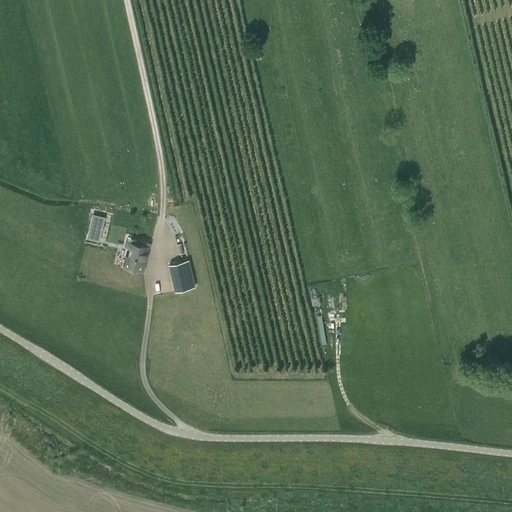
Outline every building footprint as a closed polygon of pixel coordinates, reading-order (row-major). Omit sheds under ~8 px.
[(93,213),(87,238),(100,241),(106,216),(93,213)] [(170,231),(165,234),(171,246),(176,243),(170,231)] [(127,256),(124,267),(142,271),(149,242),(128,237),(126,247),(130,248),(128,256),(127,256)] [(169,265),(175,291),(195,287),(189,260),(169,265)] [(316,285),(309,287),(312,305),(321,304),(319,291),(317,292),(316,285)]
